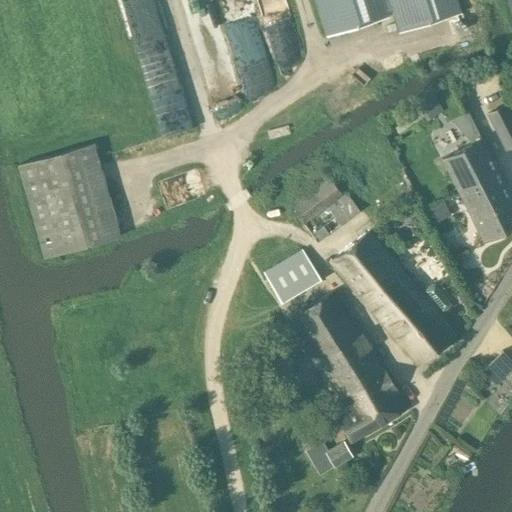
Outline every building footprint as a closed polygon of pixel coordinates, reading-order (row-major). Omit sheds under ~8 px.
[(384,0),(313,0),(325,37),(389,16),(384,0)] [(387,0),(397,33),(461,13),(457,0),(387,0)] [(488,113),(506,150),(511,147),(511,119),(504,105),(488,113)] [(441,158),(463,201),(503,182),(481,138),(441,158)] [(16,164),(16,165),(42,258),(120,237),(94,142),(16,164)] [(346,193),(342,196),(328,177),(289,206),(303,225),(316,242),(359,211),(346,193)] [(511,200),(503,182),(463,201),(483,241),(511,226),(511,200)] [(426,293),(422,296),(367,229),(327,260),(416,366),(455,334),(437,313),(440,310),(442,312),(444,311),(446,310),(448,308),(449,306),(451,304),(434,284),(431,285),(426,289),(425,291),(426,293)] [(280,303),(320,280),(302,249),(263,273),(280,303)] [(287,317),(311,361),(334,400),(347,392),(350,397),(331,409),(350,441),(379,425),(407,407),(373,348),(370,350),(334,290),(287,317)] [(511,361),(502,351),(482,371),(495,384),(511,367),(511,361)] [(280,378),(271,387),(279,395),(288,386),(280,378)] [(327,450),(321,440),(305,449),(319,474),(350,456),(341,441),(327,450)]
